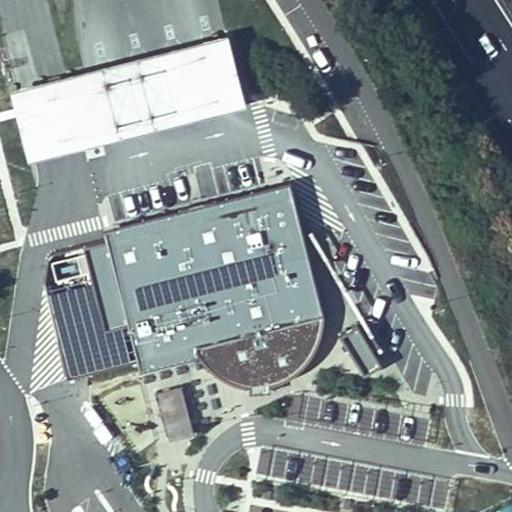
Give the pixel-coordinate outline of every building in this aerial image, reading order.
[(231,24),(14,81),(32,153),(250,97),(231,24)] [(198,211),(108,232),(141,371),(325,328),(292,189),(198,211)] [(70,323),(103,314),(84,247),(51,257),(70,323)] [(88,410),(121,469),(134,463),(101,403),(88,410)] [(298,493),(307,487),(317,502),(329,493),(296,442),(274,457),(298,493)] [(431,511),(446,511),(421,472),(410,479),(431,511)]
